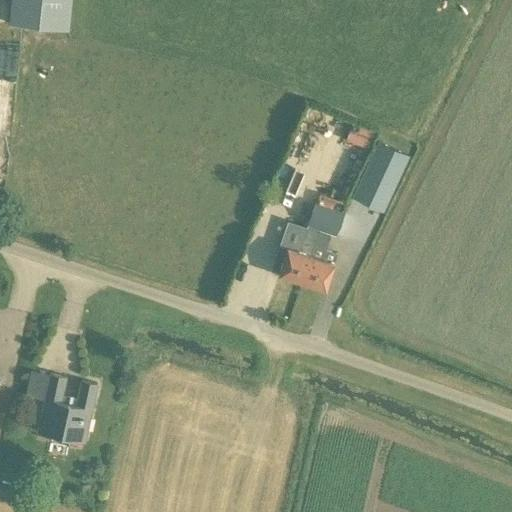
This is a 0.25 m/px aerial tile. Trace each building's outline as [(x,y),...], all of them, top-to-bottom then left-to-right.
[(67,0),(8,0),(7,20),(65,25),(67,0)] [(351,120),(346,139),(367,145),(372,125),(351,120)] [(352,194),(382,207),(408,150),(379,136),(352,194)] [(307,225),(335,234),(343,214),(313,204),(307,225)] [(311,254),(318,232),(318,231),(318,230),(307,227),(299,250),(287,246),(279,273),(302,280),(311,254)] [(311,254),(302,280),(325,288),(334,261),(311,254)] [(49,374),(37,430),(52,433),(51,439),(69,443),(70,437),(84,440),(97,382),(81,378),(77,398),(61,395),(66,375),(50,372),(49,374)]
